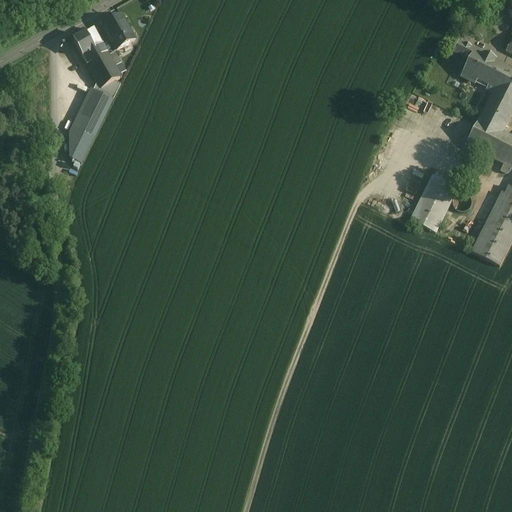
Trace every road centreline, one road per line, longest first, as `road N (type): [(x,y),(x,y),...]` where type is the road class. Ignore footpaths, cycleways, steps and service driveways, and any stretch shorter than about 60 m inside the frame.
road 1 (unclassified): [(48,34),(59,275),(19,511)]
road 2 (track): [(246,511),(286,383),(365,187)]
